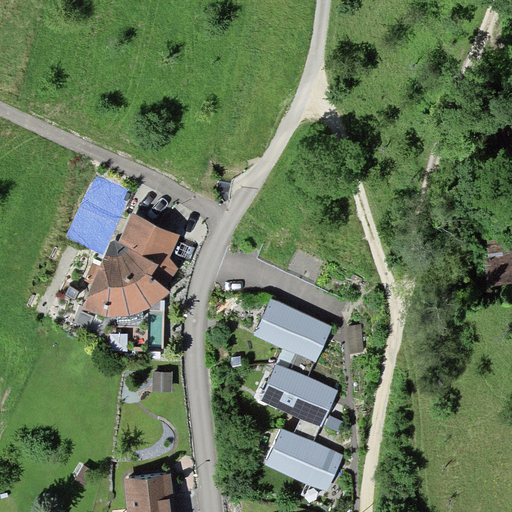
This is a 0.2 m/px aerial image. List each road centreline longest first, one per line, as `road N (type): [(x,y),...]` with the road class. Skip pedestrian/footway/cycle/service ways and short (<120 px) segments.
road 1 (residential): [(209,511),(193,348),(205,270),(283,135),(317,53)]
road 2 (track): [(397,308),(435,141),(489,0)]
road 3 (track): [(323,0),(317,53),(397,308)]
road 4 (track): [(397,308),(367,511)]
